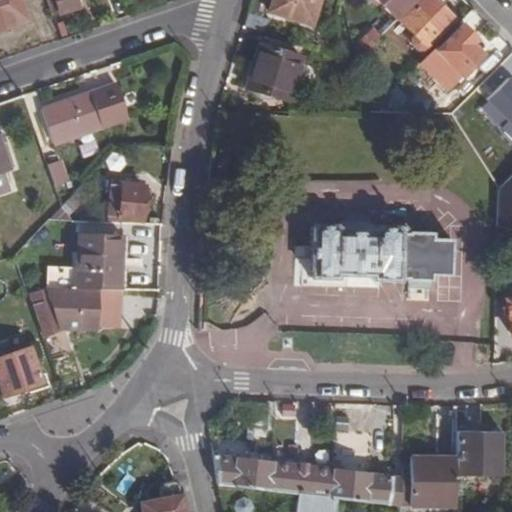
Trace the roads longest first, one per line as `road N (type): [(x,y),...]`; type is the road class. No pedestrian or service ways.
road 1 (residential): [(227,7),(165,378)]
road 2 (residential): [(209,382),(511,387)]
road 3 (residential): [(227,7),(0,83)]
